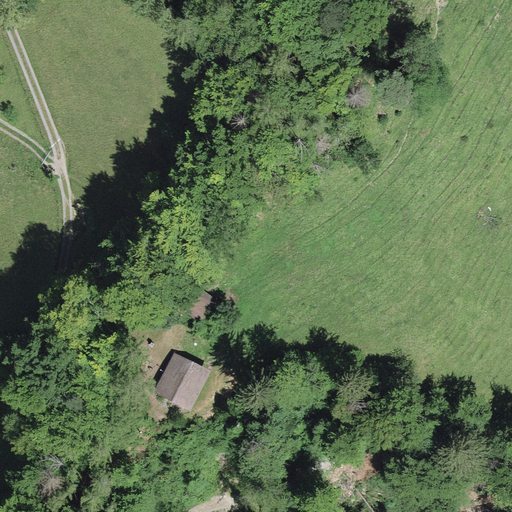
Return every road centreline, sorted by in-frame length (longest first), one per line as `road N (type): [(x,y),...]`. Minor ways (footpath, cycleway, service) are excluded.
road 1 (track): [(278,0),(270,125),(43,437)]
road 2 (track): [(5,0),(55,131),(67,191),(67,237),(49,314)]
road 3 (track): [(511,461),(433,446),(342,446),(276,499),(208,511)]
